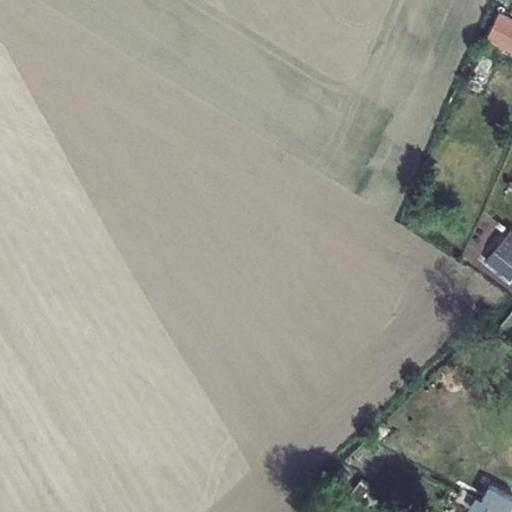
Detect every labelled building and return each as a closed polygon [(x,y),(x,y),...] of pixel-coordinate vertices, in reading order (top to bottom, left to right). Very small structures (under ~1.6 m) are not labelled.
[(511,17),(498,11),(484,40),(511,53),(511,17)] [(511,277),(511,233),(510,231),(484,265),(508,283),(511,277)] [(488,483),(489,484),(493,475),(483,470),(476,484),(485,488),(488,483)] [(480,498),(505,511),(507,511),(511,504),(511,496),(489,484),(488,483),(485,488),(480,498)] [(461,489),(455,502),(473,511),(505,511),(480,498),(461,489)]
